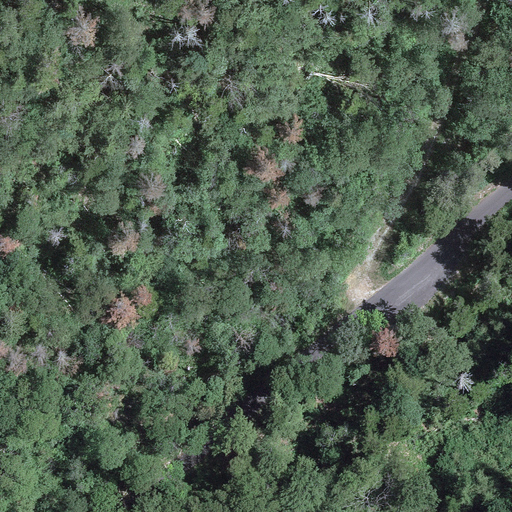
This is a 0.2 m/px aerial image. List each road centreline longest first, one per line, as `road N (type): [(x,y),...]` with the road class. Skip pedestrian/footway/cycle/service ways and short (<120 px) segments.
road 1 (unclassified): [(121,511),(511,192)]
road 2 (track): [(356,312),(486,0)]
